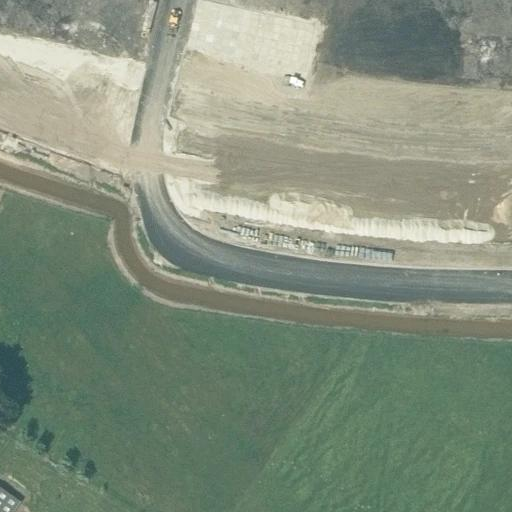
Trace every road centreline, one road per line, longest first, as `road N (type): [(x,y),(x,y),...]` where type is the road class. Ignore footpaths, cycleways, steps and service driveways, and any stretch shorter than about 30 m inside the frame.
road 1 (motorway): [(0,91),(259,167),(467,195),(511,192)]
road 2 (track): [(150,201),(179,253),(274,277)]
